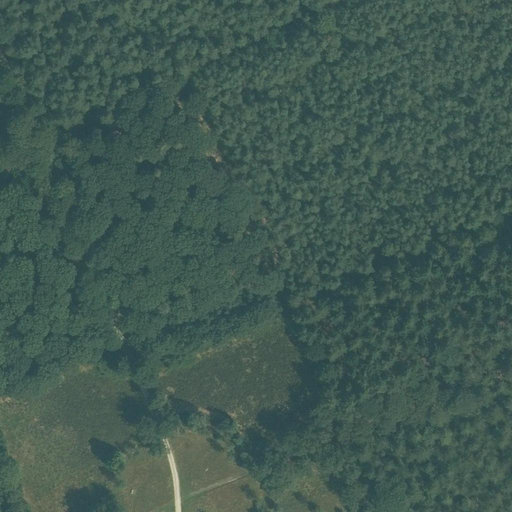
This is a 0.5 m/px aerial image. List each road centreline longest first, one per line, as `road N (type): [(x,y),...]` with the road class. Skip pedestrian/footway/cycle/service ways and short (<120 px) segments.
road 1 (track): [(177,498),(172,457),(0,54)]
road 2 (track): [(177,498),(511,355)]
